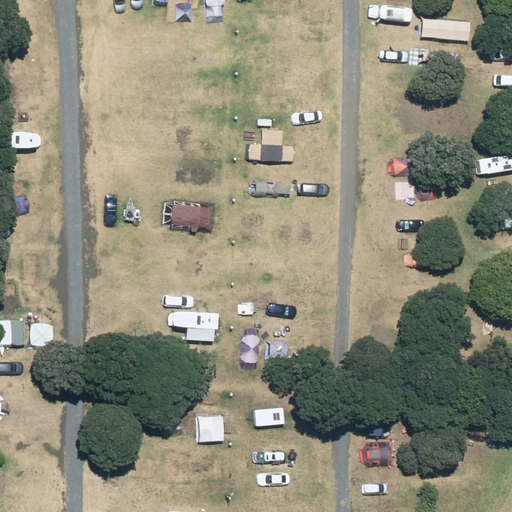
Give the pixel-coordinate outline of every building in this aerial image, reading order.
[(233,0),(196,0),(196,25),(233,25),(233,0)] [(276,15),(268,15),(268,0),(240,0),(240,31),(276,32),(276,15)] [(234,32),(201,32),(201,70),(234,71),(234,32)] [(284,55),(255,55),(255,73),(284,74),(284,55)] [(233,75),(182,72),(181,89),(174,88),(173,107),(231,110),(233,75)] [(272,102),(291,103),(291,85),(241,85),(241,117),(272,117),(272,102)] [(232,118),(177,117),(177,132),(164,132),(163,155),(231,156),(232,118)] [(234,161),(180,160),(180,191),(215,192),(216,177),(233,178),(234,161)] [(238,195),(304,197),(304,182),(296,182),(296,167),(239,165),(238,195)] [(418,201),(382,200),(382,217),(417,219),(418,201)] [(221,201),(189,201),(189,240),(221,240),(221,201)] [(242,204),(241,226),(236,226),(235,240),(265,242),(266,205),(242,204)] [(207,260),(211,260),(211,244),(178,242),(177,260),(186,260),(186,279),(206,280),(207,260)] [(272,265),(287,265),(287,245),(234,244),(233,281),(272,281),(272,265)] [(432,272),(390,271),(390,290),(431,291),(432,272)] [(168,286),(168,305),(178,305),(178,319),(225,319),(225,286),(168,286)] [(267,307),(284,307),(284,287),(232,287),(232,326),(267,326),(267,307)] [(413,305),(383,303),(382,321),(411,324),(413,305)] [(223,352),(224,331),(150,327),(149,347),(223,352)] [(408,335),(380,333),(379,350),(407,352),(408,335)] [(266,350),(232,349),(231,368),(266,369),(266,350)] [(289,394),(251,393),(250,430),(288,431),(289,394)] [(182,400),(182,417),(194,417),(194,435),(227,435),(227,400),(182,400)] [(220,451),(176,449),(175,454),(164,454),(163,468),(175,468),(174,475),(218,477),(220,451)] [(276,451),(241,450),(239,483),(285,485),(285,469),(275,469),(276,451)]
